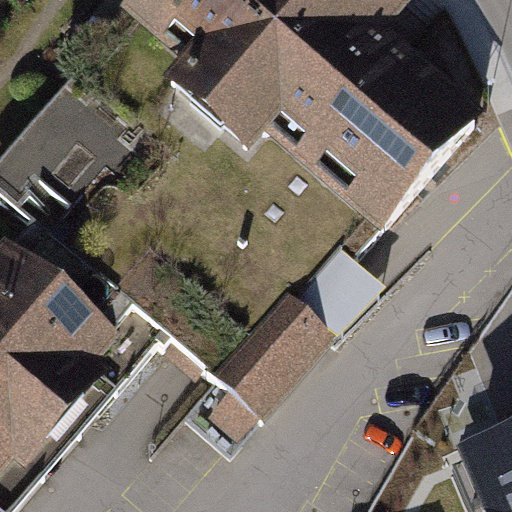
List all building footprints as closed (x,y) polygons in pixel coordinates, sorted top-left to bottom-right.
[(145,0),(124,26),(186,78),(165,103),(252,177),(272,153),(384,248),(485,130),(389,49),(413,22),(386,0),(145,0)] [(66,91),(0,174),(0,195),(64,246),(141,150),(66,91)] [(262,454),(383,284),(335,250),(214,420),(262,454)] [(122,352),(4,253),(0,257),(0,495),(14,480),(24,488),(109,387),(100,379),(122,352)] [(482,511),(511,511),(511,424),(456,448),(482,511)]
